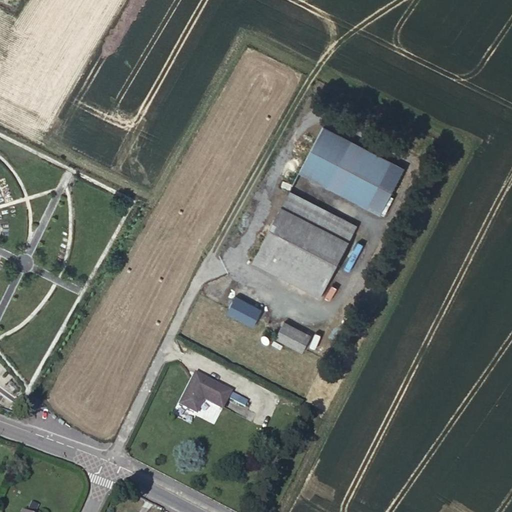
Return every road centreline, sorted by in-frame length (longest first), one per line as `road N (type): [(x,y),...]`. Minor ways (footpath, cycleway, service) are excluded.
road 1 (track): [(397,0),(317,60),(207,257)]
road 2 (unclassified): [(207,257),(108,466)]
